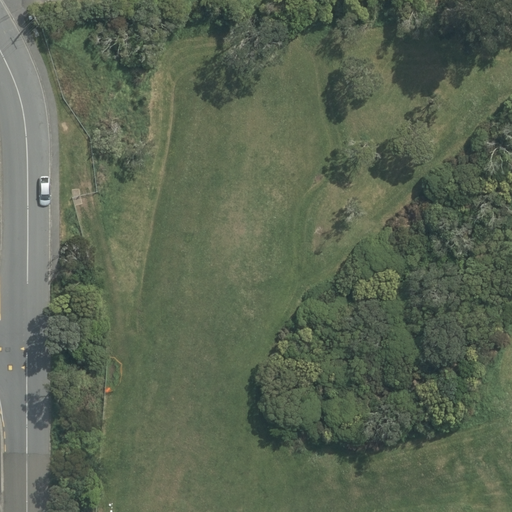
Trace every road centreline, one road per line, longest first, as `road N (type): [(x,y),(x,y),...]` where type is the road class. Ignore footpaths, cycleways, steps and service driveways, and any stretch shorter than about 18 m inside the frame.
road 1 (tertiary): [(25,316),(20,99),(0,48)]
road 2 (tertiary): [(26,511),(25,316)]
